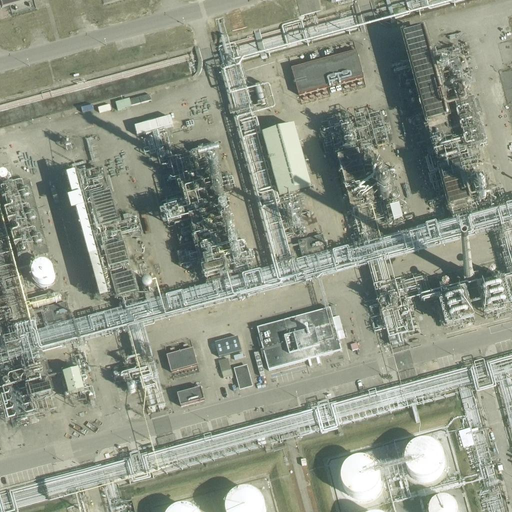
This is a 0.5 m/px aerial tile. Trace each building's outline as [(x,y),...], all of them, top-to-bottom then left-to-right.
[(299,96),(364,78),(357,52),(292,69),(299,96)] [(116,96),(118,104),(132,100),(130,92),(116,96)] [(258,112),(241,112),(240,128),(257,129),(258,112)] [(138,137),(173,127),(171,118),(135,128),(138,137)] [(280,197),(312,188),(295,127),(263,135),(280,197)] [(69,202),(75,201),(96,289),(103,287),(74,163),(65,166),(70,188),(66,189),(69,202)] [(468,181),(485,176),(483,168),(466,173),(468,181)] [(396,196),(387,198),(390,214),(399,212),(396,196)] [(172,198),(162,200),(165,214),(182,210),(180,201),(173,203),(172,198)] [(320,229),(304,232),(306,242),(322,239),(320,229)] [(33,273),(33,277),(35,282),(39,285),(44,286),(49,284),(53,280),(54,276),(53,271),(51,267),(46,265),(42,265),(38,266),(35,269),(33,273)] [(147,286),(149,285),(151,283),(152,280),(150,278),(147,276),(144,277),(142,280),(143,283),(144,285),(147,286)] [(186,298),(182,283),(164,287),(167,302),(186,298)] [(381,305),(387,330),(410,325),(409,316),(400,318),(397,301),(381,305)] [(70,319),(66,303),(55,306),(59,322),(70,319)] [(269,371),(342,351),(330,309),(258,329),(269,371)] [(193,339),(166,347),(171,366),(198,359),(193,339)] [(239,381),(252,378),(247,358),(234,361),(239,381)] [(421,388),(438,383),(431,358),(419,361),(423,373),(417,374),(421,388)] [(178,364),(179,369),(199,366),(198,360),(178,364)] [(81,390),(76,368),(59,372),(64,394),(81,390)] [(142,376),(151,376),(151,368),(143,368),(142,376)] [(178,383),(179,394),(202,392),(200,381),(178,383)] [(150,383),(145,384),(150,397),(154,396),(150,383)] [(422,484),(428,485),(434,484),(440,482),(444,478),(447,472),(448,466),(448,461),(445,455),(441,450),(436,447),(429,446),(423,446),(417,449),(413,453),(410,459),(409,465),(410,471),(412,477),(417,481),(422,484)] [(345,492),(349,497),(354,500),(361,502),(367,501),(373,499),(378,494),(381,488),(382,482),(381,475),(378,469),(373,465),(368,463),(361,462),(355,463),(350,466),(346,470),(343,475),(342,481),(343,487),(345,492)] [(227,509),(226,511),(265,511),(265,509),(263,504),(260,499),(256,495),(250,493),(243,493),(237,495),(232,498),(229,503),(227,509)] [(459,511),(460,509),(458,504),(454,501),(450,498),(445,498),(440,499),(436,501),(433,504),(431,509),(430,511),(459,511)]
